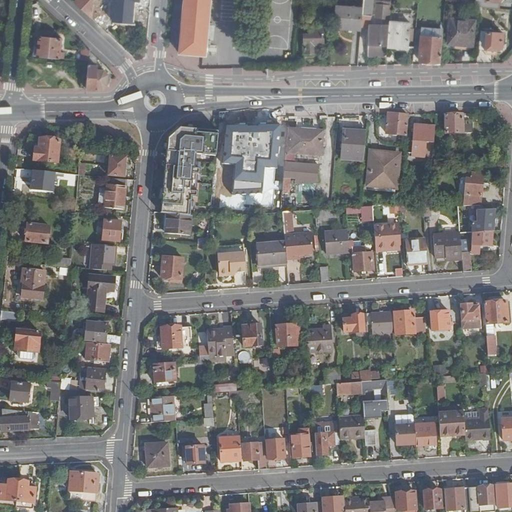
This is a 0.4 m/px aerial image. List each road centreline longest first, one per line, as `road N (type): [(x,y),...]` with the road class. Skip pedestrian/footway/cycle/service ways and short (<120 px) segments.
road 1 (residential): [(118,490),(511,463)]
road 2 (residential): [(507,280),(134,306)]
road 3 (primary): [(169,118),(201,107),(351,95)]
road 4 (residential): [(134,306),(153,123)]
road 5 (primary): [(351,95),(172,88)]
road 6 (primary): [(351,95),(511,92)]
road 7 (residential): [(122,448),(134,306)]
road 8 (residential): [(54,0),(119,59),(138,88)]
road 9 (residential): [(0,453),(122,448)]
